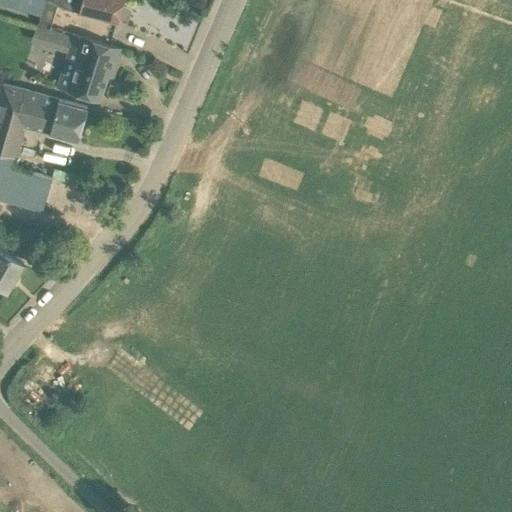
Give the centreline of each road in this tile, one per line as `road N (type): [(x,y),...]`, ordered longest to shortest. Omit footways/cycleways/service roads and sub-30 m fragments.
road 1 (unclassified): [(10,343),(136,215),(233,0)]
road 2 (residential): [(105,511),(0,407)]
